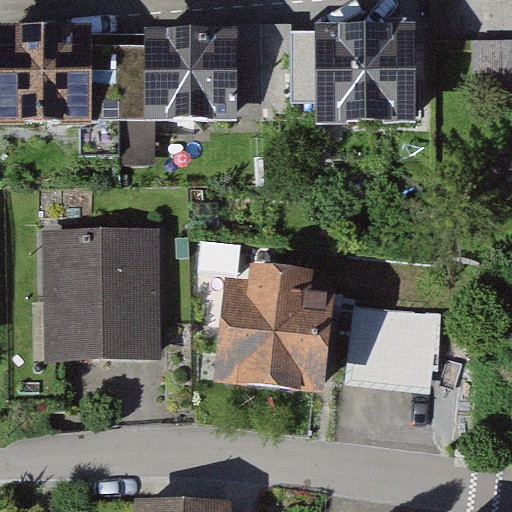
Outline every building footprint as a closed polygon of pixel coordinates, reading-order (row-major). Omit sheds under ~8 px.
[(93,25),(0,24),(0,121),(93,121),(93,47),(93,25)] [(146,46),(146,121),(238,120),(238,27),(146,27),(146,46)] [(423,33),(310,35),(311,126),(425,124),(423,33)] [(93,121),(146,121),(146,46),(93,47),(93,121)] [(43,232),(45,364),(163,362),(160,229),(43,232)] [(322,299),(211,290),(204,375),(315,384),(322,299)] [(359,308),(359,368),(450,368),(451,308),(359,308)]
